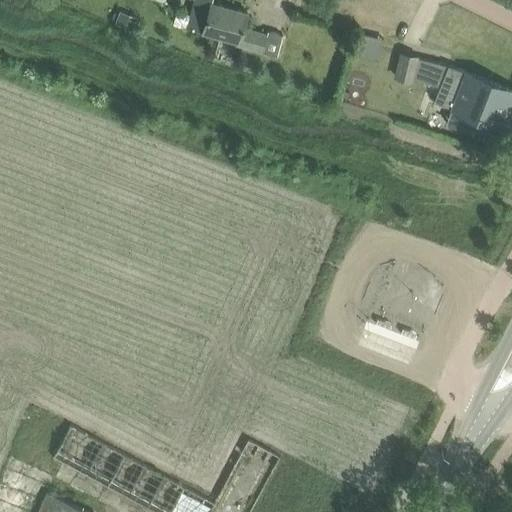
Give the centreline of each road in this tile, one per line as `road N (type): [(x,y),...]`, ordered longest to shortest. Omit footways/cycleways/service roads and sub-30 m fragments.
road 1 (unclassified): [(492,401),(449,379),(511,261)]
road 2 (tertiary): [(433,511),(492,401)]
